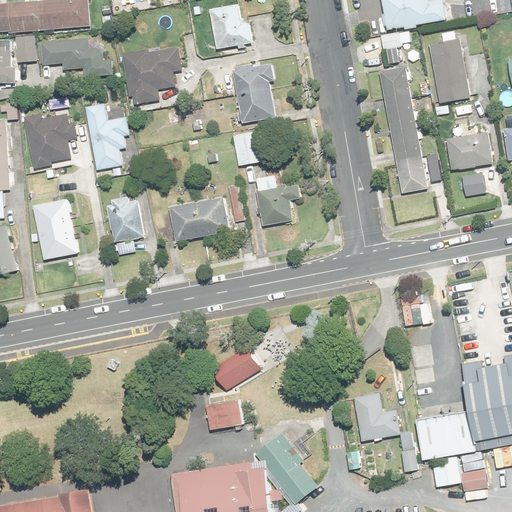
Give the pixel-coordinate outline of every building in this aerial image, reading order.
[(378,0),(379,2),(368,4),(374,42),(422,34),(434,32),(430,7),(418,9),(416,0),(378,0)] [(491,16),(488,0),(475,0),(471,1),(474,18),(491,16)] [(76,7),(0,13),(0,42),(79,36),(76,7)] [(228,15),(196,19),(202,60),(234,56),(240,55),(237,34),(231,35),(228,15)] [(24,47),(4,48),(4,72),(25,72),(24,47)] [(32,76),(45,75),(45,85),(63,85),(63,74),(71,74),(72,89),(94,86),(91,59),(89,59),(88,50),(30,54),(32,76)] [(446,51),(415,56),(425,115),(456,111),(446,51)] [(165,100),(163,79),(169,78),(166,59),(134,64),(134,61),(110,64),(117,116),(141,113),(141,110),(147,110),(146,102),(165,100)] [(511,66),(494,69),(498,98),(511,95),(511,66)] [(268,76),(259,77),(259,72),(219,77),(226,137),(266,132),(262,99),(271,98),(268,76)] [(394,76),(366,81),(387,206),(415,202),(394,76)] [(212,78),(186,80),(189,113),(215,110),(212,78)] [(188,122),(185,111),(168,114),(170,125),(188,122)] [(108,176),(107,158),(118,157),(114,128),(95,130),(92,116),(74,118),(84,182),(102,180),(101,177),(108,176)] [(59,168),(57,150),(65,149),(64,142),(66,134),(60,129),(54,129),(54,125),(31,128),(31,123),(11,126),(19,179),(39,176),(38,171),(59,168)] [(195,137),(194,126),(182,128),(184,139),(195,137)] [(511,135),(491,139),(496,173),(511,170),(511,135)] [(199,141),(189,143),(190,154),(201,152),(199,141)] [(245,142),(220,144),(223,177),(248,175),(245,142)] [(478,144),(435,147),(437,181),(480,178),(478,144)] [(470,184),(450,186),(452,206),(471,204),(470,184)] [(279,234),(276,212),(287,211),(285,195),(265,197),(266,201),(244,204),(248,238),(279,234)] [(130,205),(96,211),(102,250),(136,245),(130,205)] [(56,209),(21,216),(32,271),(67,264),(56,209)] [(212,212),(159,220),(164,254),(208,248),(210,243),(217,242),(212,212)] [(97,272),(92,255),(73,260),(77,277),(97,272)] [(434,323),(430,295),(404,299),(408,327),(434,323)] [(480,443),(511,437),(511,353),(504,355),(506,365),(485,369),(484,360),(464,364),(480,443)] [(256,357),(240,375),(265,398),(282,380),(256,357)] [(434,460),(436,470),(439,488),(464,483),(460,465),(485,460),(483,450),(511,444),(511,437),(480,443),(464,364),(460,365),(469,412),(420,422),(427,461),(434,460)] [(229,368),(213,386),(238,410),(255,392),(229,368)] [(385,414),(380,394),(357,399),(367,442),(403,434),(398,411),(385,414)] [(198,407),(202,430),(233,425),(229,402),(198,407)] [(255,425),(244,427),(246,443),(257,441),(255,425)] [(318,480),(277,428),(254,446),(296,498),(318,480)] [(421,470),(414,438),(400,441),(407,473),(421,470)] [(364,468),(362,451),(349,453),(351,470),(364,468)] [(268,511),(259,454),(164,469),(171,511),(268,511)] [(487,470),(464,473),(467,491),(490,488),(487,470)] [(0,499),(0,511),(98,511),(94,485),(0,499)]
